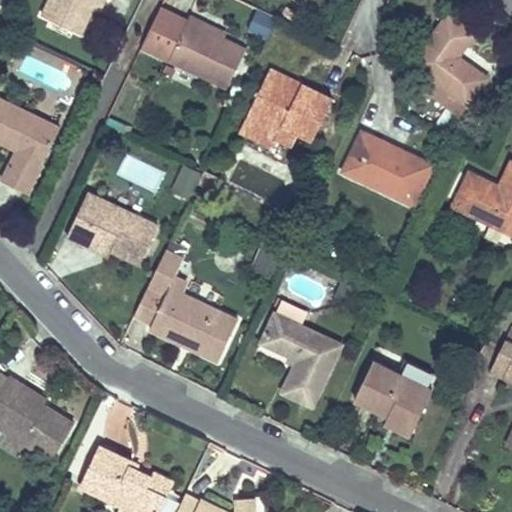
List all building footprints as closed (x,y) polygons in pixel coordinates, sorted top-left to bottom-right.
[(47,0),(42,13),(80,32),(93,7),(96,0),(47,0)] [(103,0),(96,0),(93,7),(98,10),(103,0)] [(245,47),(225,38),(202,26),(205,21),(190,14),(188,19),(160,6),(142,46),(225,88),(245,47)] [(449,13),(412,62),(467,104),(488,77),(459,56),(476,33),(449,13)] [(202,26),(225,38),(228,32),(205,21),(202,26)] [(266,75),(297,89),(301,82),(269,67),(266,75)] [(266,75),(247,114),(279,130),(283,123),(313,137),(333,97),(301,82),(297,89),(266,75)] [(60,128),(0,98),(0,141),(9,147),(14,144),(19,146),(16,151),(2,180),(27,194),(60,128)] [(378,134),(364,128),(344,168),(415,202),(435,160),(403,146),(401,151),(376,140),(378,134)] [(403,146),(378,134),(376,140),(401,151),(403,146)] [(183,164),(174,189),(190,195),(200,170),(183,164)] [(453,204),(491,222),(495,215),(511,222),(511,172),(508,181),(511,183),(511,185),(510,190),(504,187),(469,170),(453,204)] [(158,226),(90,193),(69,237),(84,244),(87,238),(113,251),(140,265),(158,226)] [(511,222),(495,215),(491,222),(511,232),(511,222)] [(87,238),(84,244),(109,258),(113,251),(87,238)] [(166,249),(149,286),(166,294),(151,327),(166,334),(168,329),(192,340),(189,345),(219,360),(238,318),(171,285),(184,257),(166,249)] [(276,309),(261,340),(297,358),(283,390),(313,404),(342,342),(276,309)] [(511,325),(492,368),(511,377),(511,325)] [(168,329),(166,334),(189,345),(192,340),(168,329)] [(399,372),(435,388),(441,375),(406,357),(399,372)] [(389,415),(415,427),(435,388),(399,372),(374,360),(355,399),(389,415)] [(10,374),(0,390),(0,426),(52,458),(74,421),(44,402),(20,388),(24,382),(10,374)] [(20,388),(44,402),(47,397),(24,382),(20,388)] [(413,434),(415,427),(389,415),(386,422),(413,434)] [(81,482),(144,511),(158,511),(168,492),(148,484),(152,474),(130,464),(132,459),(100,443),(81,482)] [(152,474),(148,484),(168,492),(175,478),(154,469),(152,474)] [(183,495),(174,511),(231,511),(201,497),(198,502),(183,495)]
